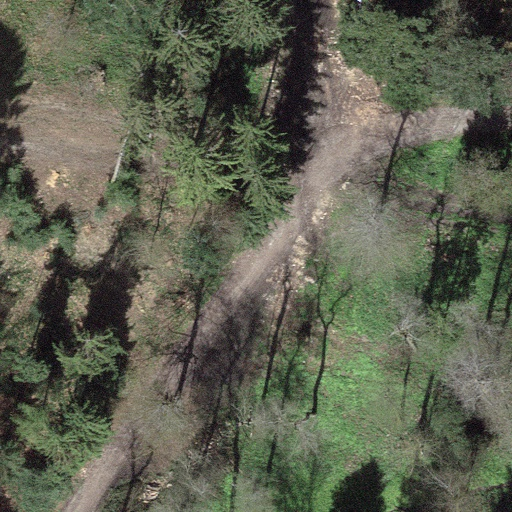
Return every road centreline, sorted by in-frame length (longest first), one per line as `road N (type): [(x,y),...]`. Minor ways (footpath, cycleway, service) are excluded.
road 1 (track): [(76,511),(297,164),(511,125)]
road 2 (track): [(327,158),(308,0)]
